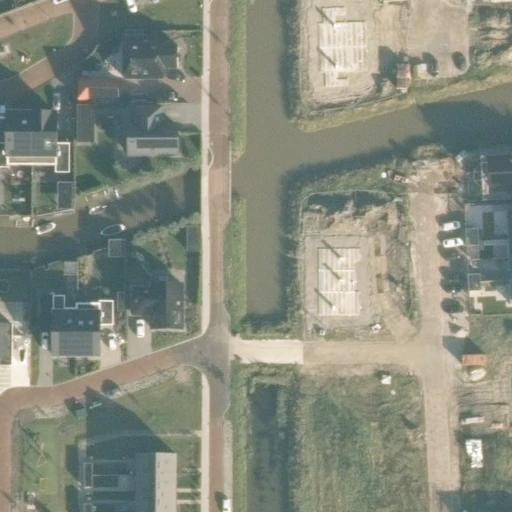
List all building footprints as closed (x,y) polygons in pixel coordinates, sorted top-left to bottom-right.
[(317,24),(318,49),(368,47),(367,22),(346,23),(336,23),(335,16),(346,16),(346,8),(322,9),(322,24),(317,24)] [(124,45),(124,79),(164,79),(164,69),(178,69),(178,48),(164,48),(164,45),(124,45)] [(368,47),(318,49),(319,74),(324,73),(325,88),(349,87),(348,79),(338,80),(337,73),(348,72),(369,72),(368,47)] [(117,101),(117,80),(78,81),(78,101),(117,101)] [(77,106),(77,132),(94,132),(94,106),(77,106)] [(129,155),(178,155),(178,127),(161,127),(161,109),(136,109),(136,127),(129,127),(129,155)] [(0,143),(0,168),(8,169),(8,166),(32,166),(32,114),(7,114),(7,144),(0,143)] [(32,114),(32,166),(55,166),(55,174),(69,174),(70,144),(57,144),(57,114),(32,114)] [(511,158),(490,159),(491,191),(511,190),(511,202),(511,158)] [(58,184),(58,192),(72,192),(72,184),(58,184)] [(315,204),(315,232),(331,232),(331,234),(345,234),(345,232),(359,232),(359,230),(385,230),(385,214),(359,214),(359,204),(344,204),(344,201),(329,201),(328,204),(315,204)] [(477,230),(465,230),(466,238),(478,238),(477,230)] [(478,238),(466,238),(466,246),(478,246),(478,238)] [(360,248),(317,248),(317,271),(355,271),(355,262),(360,262),(360,248)] [(407,263),(395,263),(395,271),(407,271),(407,263)] [(355,291),(355,271),(317,271),(317,292),(355,291)] [(395,271),(395,279),(407,279),(407,271),(395,271)] [(480,275),(468,276),(468,284),(480,283),(480,275)] [(480,283),(468,284),(468,292),(480,291),(480,283)] [(152,330),(182,330),(182,285),(152,285),(152,290),(133,290),(133,315),(152,315),(152,330)] [(360,291),(355,291),(317,292),(317,316),(360,316),(360,291)] [(372,293),(372,305),(384,305),(384,293),(372,293)] [(40,297),(40,325),(53,325),(53,356),(76,356),(77,304),(76,304),(76,309),(65,309),(65,297),(53,297),(40,297)] [(77,304),(76,356),(100,356),(100,326),(113,327),(113,302),(99,302),(99,304),(77,304)] [(0,341),(10,341),(10,329),(0,328),(0,341)] [(363,391),(315,391),(315,422),(354,422),(354,445),(382,445),(382,421),(363,421),(363,391)] [(175,455),(136,455),(136,477),(175,477),(175,455)] [(315,463),(315,487),(360,487),(360,463),(315,463)] [(84,464),(84,476),(92,476),(92,464),(84,464)] [(84,476),(84,488),(92,488),(92,476),(84,476)] [(175,477),(136,477),(136,497),(175,497),(175,477)] [(315,487),(315,510),(360,510),(360,487),(315,487)] [(175,511),(175,497),(136,497),(136,511),(175,511)]
